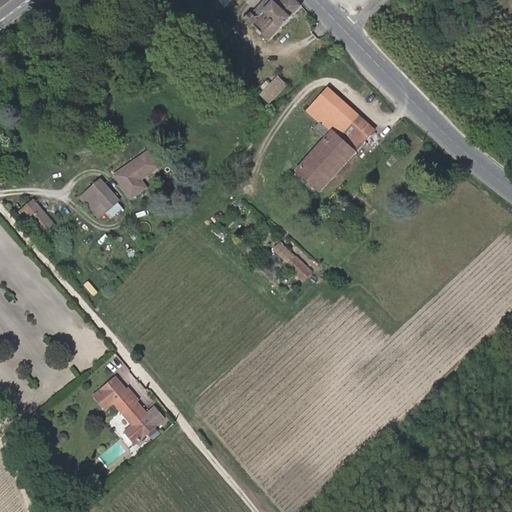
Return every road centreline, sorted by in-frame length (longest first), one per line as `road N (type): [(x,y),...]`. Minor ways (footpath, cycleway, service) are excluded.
road 1 (unknown): [(0,208),(201,428),(266,511)]
road 2 (tertiary): [(345,32),(511,186)]
